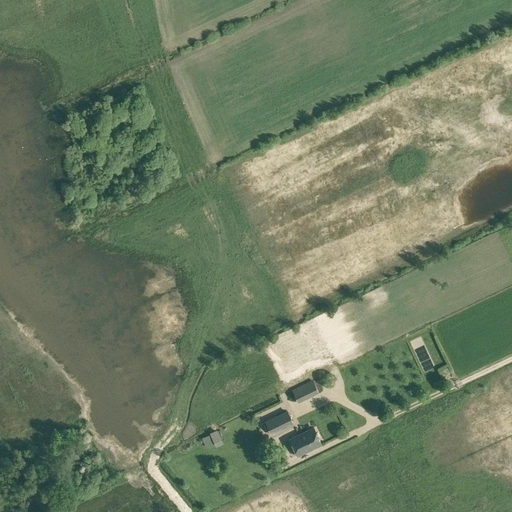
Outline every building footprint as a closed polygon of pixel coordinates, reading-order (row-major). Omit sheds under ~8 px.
[(288,382),(363,352),(345,309),(268,340),(281,373),(296,367),(299,375),(287,379),(288,382)] [(319,391),(315,383),(314,380),(294,390),(295,392),(299,401),(319,391)] [(294,424),(287,411),(266,422),(271,432),(283,426),(285,428),(294,424)] [(290,438),(298,455),(322,443),(314,427),(290,438)] [(220,428),(213,430),(214,434),(205,437),(209,448),(225,442),(220,428)]
